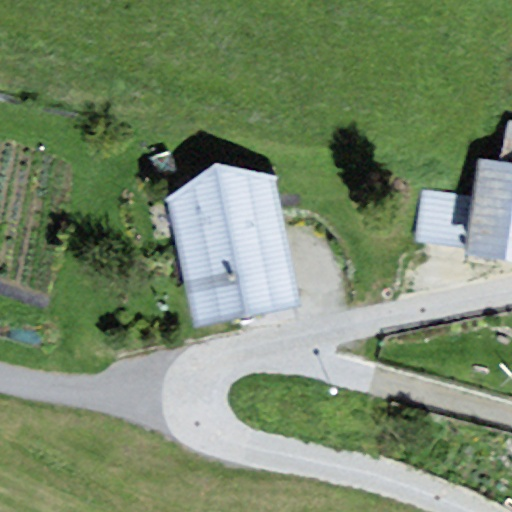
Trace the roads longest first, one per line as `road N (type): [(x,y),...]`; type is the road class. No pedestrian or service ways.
road 1 (residential): [(511,296),(212,354),(187,367),(176,398),(189,429),(226,450),(379,474),(458,511)]
road 2 (track): [(0,372),(176,398)]
